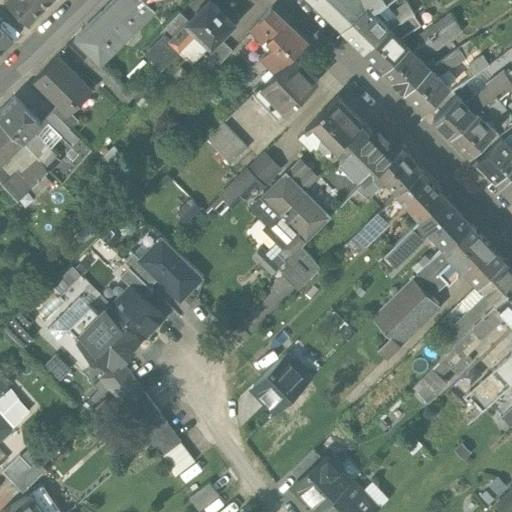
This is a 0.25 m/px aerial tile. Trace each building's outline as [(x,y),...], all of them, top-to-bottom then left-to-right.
[(27,26),(44,10),(34,0),(4,0),(6,1),(4,2),(27,26)] [(34,0),(44,10),(53,0),(34,0)] [(114,0),(76,38),(91,53),(101,64),(103,62),(156,10),(146,0),(114,0)] [(146,0),(156,10),(166,0),(146,0)] [(223,10),(213,0),(212,0),(171,41),(180,51),(181,52),(199,34),(213,48),(239,21),(226,8),(223,10)] [(311,0),(342,30),(367,8),(371,12),(372,12),(380,8),(390,0),(358,0),(357,1),(356,0),(311,0)] [(394,12),(400,22),(413,14),(414,13),(408,3),(394,12)] [(367,8),(342,30),(364,52),(389,29),(371,12),(367,8)] [(308,44),(285,22),(271,9),(258,23),(272,36),(266,42),(267,43),(274,49),(263,60),(275,74),(293,57),(308,44)] [(389,29),(400,40),(421,26),(413,14),(400,22),(389,29)] [(423,46),(424,45),(436,36),(446,29),(440,22),(418,38),(423,46)] [(272,36),(258,23),(249,33),(263,48),(267,43),(266,42),(272,36)] [(0,52),(11,42),(0,29),(0,52)] [(389,29),(364,52),(365,53),(384,71),(409,49),(400,40),(389,29)] [(424,45),(433,54),(443,45),(436,36),(424,45)] [(212,73),(233,48),(222,39),(201,64),(212,73)] [(180,51),(171,41),(163,49),(172,59),(180,51)] [(409,49),(384,71),(405,92),(430,69),(421,61),(430,54),(433,54),(424,45),(423,46),(413,53),(409,49)] [(438,77),(464,59),(462,56),(458,58),(454,52),(430,69),(438,77)] [(91,53),(82,62),(117,95),(126,86),(103,62),(101,64),(91,53)] [(93,90),(59,55),(36,76),(71,112),(93,90)] [(318,83),(293,57),(275,74),(262,86),(287,112),(318,83)] [(480,57),(467,63),(476,75),(489,65),(480,57)] [(438,77),(430,69),(405,92),(425,111),(449,88),(438,77)] [(483,110),(489,105),(497,99),(492,92),(497,89),(494,85),(475,99),(483,110)] [(456,97),(433,119),(452,138),(476,114),(476,115),(483,110),(475,99),(465,106),(456,97)] [(32,129),(40,122),(14,98),(0,112),(0,120),(20,141),(32,129)] [(366,128),(337,98),(325,110),(325,109),(322,112),(323,112),(305,130),(333,159),(340,152),(351,141),(352,142),(366,128)] [(489,105),(496,116),(509,106),(507,102),(503,105),(498,98),(497,99),(489,105)] [(476,114),(452,138),(470,156),(495,132),(483,120),(487,117),(493,118),(496,116),(489,105),(483,110),(476,115),(476,114)] [(11,174),(0,161),(3,158),(6,161),(10,156),(8,153),(20,141),(0,120),(0,181),(1,183),(11,174)] [(224,122),(207,138),(232,165),(249,149),(224,122)] [(55,152),(32,129),(20,141),(37,159),(39,161),(48,153),(51,156),(55,152)] [(369,131),(355,145),(352,142),(351,141),(340,152),(368,180),(371,177),(393,156),(393,155),(369,131)] [(511,149),(502,139),(477,163),(478,164),(496,181),(511,165),(511,149)] [(401,147),(393,155),(393,156),(371,177),(381,187),(387,182),(398,193),(422,170),(401,147)] [(264,153),(247,171),(255,179),(272,162),(264,153)] [(37,159),(24,171),(34,183),(49,171),(39,161),(37,159)] [(286,176),(272,162),(255,179),(260,184),(269,193),(286,176)] [(511,165),(496,181),(511,199),(511,165)] [(280,215),(304,191),(310,184),(294,168),(286,176),(269,193),(264,198),(280,215)] [(398,193),(366,225),(376,235),(400,211),(401,201),(403,199),(422,220),(446,196),(422,170),(398,193)] [(24,171),(16,178),(27,190),(34,183),(24,171)] [(233,211),(260,184),(255,179),(247,171),(220,197),(233,211)] [(11,174),(1,183),(17,200),(27,190),(16,178),(13,173),(11,174)] [(368,200),(381,187),(371,177),(368,180),(358,190),(368,200)] [(304,191),(280,215),(266,229),(263,232),(289,258),(301,246),(307,240),(330,217),(323,210),(322,210),(304,191)] [(470,223),(446,196),(422,220),(394,246),(402,254),(406,258),(433,232),(446,247),(470,223)] [(266,229),(280,215),(264,198),(250,212),(266,229)] [(495,251),(470,223),(446,247),(417,274),(423,280),(437,294),(458,274),(459,266),(469,276),(470,275),(495,251)] [(366,244),(376,235),(366,225),(356,234),(366,244)] [(161,239),(142,259),(161,277),(181,297),(201,277),(161,239)] [(289,258),(286,261),(290,265),(283,272),(300,289),(322,267),(301,246),(289,258)] [(402,254),(394,246),(385,256),(392,263),(402,254)] [(135,251),(125,261),(151,287),(161,277),(142,259),(135,251)] [(474,306),(484,316),(511,288),(511,269),(495,251),(470,275),(480,285),(462,303),(469,311),(474,306)] [(131,286),(131,285),(145,298),(153,290),(151,287),(129,266),(120,275),(131,286)] [(423,280),(417,274),(371,319),(407,356),(417,346),(413,341),(416,338),(413,335),(440,308),(418,285),(423,280)] [(112,305),(143,335),(144,336),(163,316),(145,298),(131,285),(131,286),(112,305)] [(511,288),(484,316),(493,325),(502,316),(503,312),(511,320),(511,288)] [(98,356),(110,368),(121,357),(122,358),(133,347),(132,346),(143,335),(112,305),(111,304),(100,315),(90,305),(69,327),(78,337),(77,338),(96,357),(98,356)] [(484,316),(474,306),(469,311),(443,336),(449,341),(441,349),(446,354),(454,346),(484,316)] [(493,325),(484,316),(454,346),(463,355),(493,325)] [(297,369),(297,364),(286,352),(253,385),(278,410),(308,381),(297,369)] [(511,353),(497,367),(501,371),(504,368),(507,372),(499,380),(507,389),(511,384),(511,353)] [(501,371),(497,367),(467,396),(482,412),(507,389),(499,380),(507,372),(504,368),(501,371)] [(110,388),(121,380),(110,368),(102,377),(110,388)] [(110,388),(124,407),(144,392),(130,373),(121,380),(110,388)] [(0,380),(0,437),(12,428),(0,414),(0,394),(6,388),(0,380)] [(124,407),(140,428),(160,413),(144,392),(124,407)] [(511,409),(501,419),(511,430),(511,428),(511,409)] [(140,428),(161,457),(180,443),(181,442),(160,413),(140,428)] [(161,457),(175,476),(194,462),(180,443),(161,457)] [(299,480),(323,458),(313,448),(291,470),(299,480)] [(20,455),(3,472),(13,482),(30,466),(20,455)] [(318,510),(348,482),(340,473),(340,465),(334,458),(325,457),(324,456),(323,458),(299,480),(293,486),(299,493),(302,493),(318,510)] [(36,460),(30,466),(13,482),(23,492),(46,470),(36,460)] [(351,480),(348,482),(318,510),(316,511),(374,511),(378,508),(359,488),(351,480)] [(209,482),(189,496),(199,510),(219,496),(209,482)] [(3,511),(45,511),(32,493),(3,511)]
